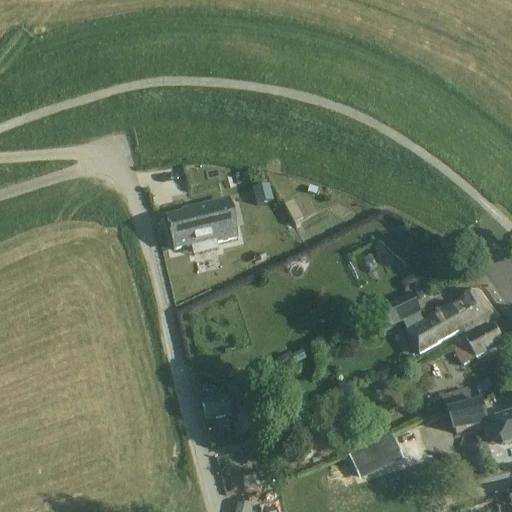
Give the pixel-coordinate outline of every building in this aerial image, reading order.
[(271,196),(268,183),(251,187),(255,200),(271,196)] [(191,215),(167,220),(175,253),(190,250),(192,257),(213,252),(211,247),(236,241),(233,229),(228,230),(221,204),(191,211),(191,215)] [(492,314),(478,291),(408,334),(409,336),(408,337),(419,359),(492,314)] [(372,316),(381,335),(404,324),(408,333),(423,324),(420,316),(421,315),(412,296),(372,316)] [(505,345),(495,327),(467,343),(466,341),(450,349),(462,369),(477,361),(505,345)] [(282,367),(252,381),(264,405),(293,392),(282,367)] [(468,389),(440,398),(444,411),(472,402),(468,389)] [(243,396),(202,406),(206,423),(231,417),(235,440),(269,432),(259,410),(246,413),(243,396)] [(453,435),(489,424),(481,400),(446,412),(453,435)] [(511,445),(511,416),(498,421),(506,447),(511,445)] [(290,445),(297,462),(318,454),(311,436),(290,445)]
